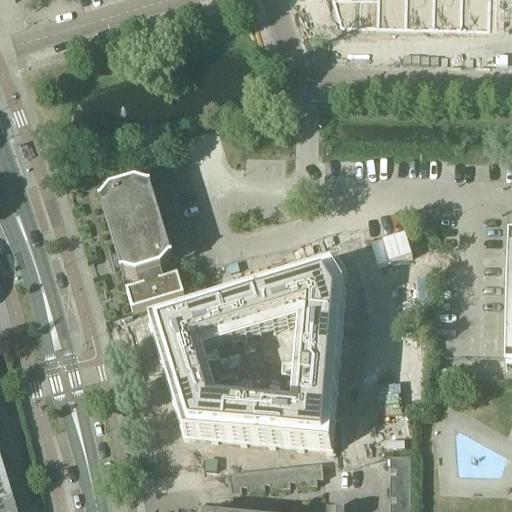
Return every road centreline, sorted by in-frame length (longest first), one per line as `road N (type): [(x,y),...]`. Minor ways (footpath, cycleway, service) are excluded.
road 1 (tertiary): [(97,511),(38,273),(0,174)]
road 2 (residential): [(273,0),(290,47),(314,77),(511,88)]
road 3 (residential): [(0,54),(175,0)]
